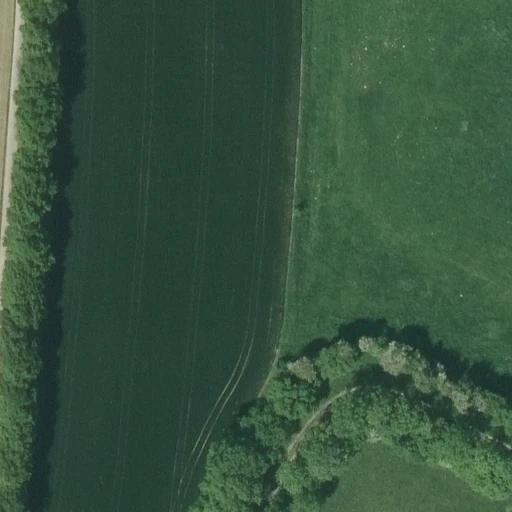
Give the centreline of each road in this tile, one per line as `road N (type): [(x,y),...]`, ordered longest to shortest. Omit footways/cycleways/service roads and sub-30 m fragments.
road 1 (track): [(511,455),(399,399),(354,389),(290,448),(262,511)]
road 2 (track): [(19,0),(0,326)]
